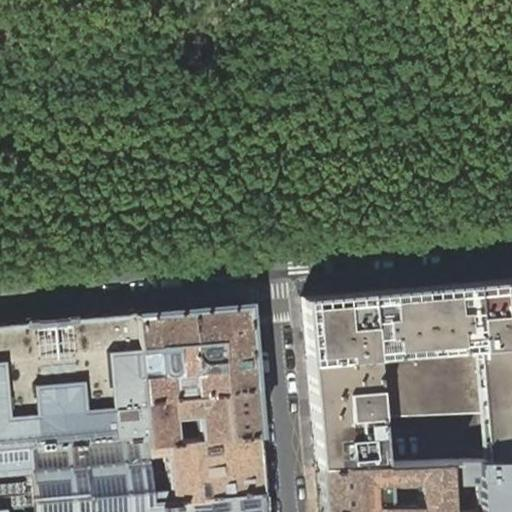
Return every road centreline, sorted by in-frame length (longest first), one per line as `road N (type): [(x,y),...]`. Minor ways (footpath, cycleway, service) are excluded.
road 1 (residential): [(270,266),(0,289)]
road 2 (residential): [(292,511),(270,266)]
road 3 (residential): [(511,246),(270,266)]
